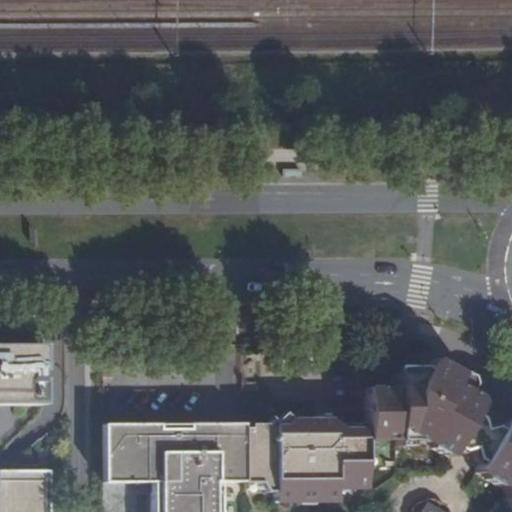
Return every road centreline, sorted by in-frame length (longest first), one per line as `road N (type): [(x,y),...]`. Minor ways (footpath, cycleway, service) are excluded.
road 1 (secondary): [(511,205),(427,196),(0,200)]
road 2 (secondary): [(77,275),(337,277),(511,310)]
road 3 (residential): [(77,275),(75,511)]
